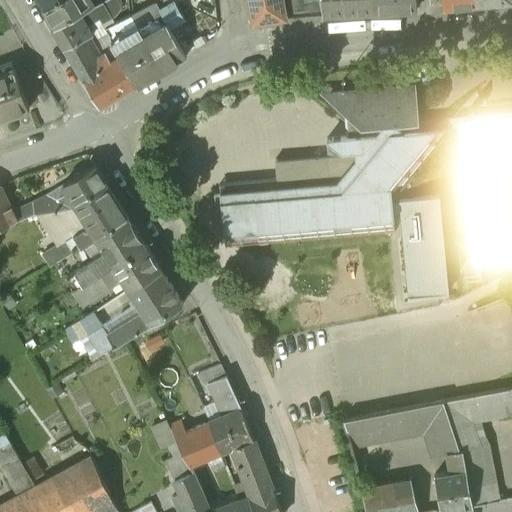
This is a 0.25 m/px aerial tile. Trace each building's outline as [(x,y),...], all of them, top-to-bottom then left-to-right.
[(38,0),(43,8),(44,9),(57,0),(38,0)] [(57,0),(44,9),(43,8),(40,10),(51,29),(92,5),(88,0),(57,0)] [(88,0),(92,5),(93,8),(108,0),(88,0)] [(110,0),(108,0),(93,8),(97,14),(102,23),(123,11),(118,2),(113,4),(110,0)] [(250,0),(254,21),(284,16),(296,15),(295,0),(250,0)] [(323,14),(320,0),(306,0),(309,14),(323,14)] [(320,0),(323,14),(374,11),(372,0),(320,0)] [(372,0),(374,11),(417,8),(416,0),(372,0)] [(141,32),(143,36),(166,22),(155,3),(105,27),(111,38),(137,24),(141,32)] [(92,5),(51,29),(66,53),(88,43),(86,38),(92,35),(82,20),(86,18),(88,22),(97,14),(93,8),(92,5)] [(120,57),(136,84),(186,54),(167,22),(166,22),(143,36),(141,32),(128,40),(130,44),(117,52),(120,57)] [(95,54),(88,43),(66,53),(74,66),(95,54)] [(106,53),(77,71),(99,106),(136,84),(120,57),(112,62),(106,53)] [(0,73),(0,120),(29,110),(14,68),(0,73)] [(325,137),(339,151),(340,154),(274,159),(275,179),(220,184),(226,244),(394,230),(393,215),(391,201),(390,187),(398,186),(401,182),(404,184),(439,142),(437,127),(419,128),(418,120),(415,86),(329,94),(330,101),(359,126),(360,135),(325,137)] [(511,119),(511,111),(418,120),(419,128),(437,127),(464,124),(511,119)] [(511,119),(464,124),(477,260),(499,258),(511,257),(511,119)] [(69,192),(76,204),(82,213),(113,194),(94,164),(63,184),(69,192)] [(0,226),(31,214),(35,212),(61,209),(76,204),(69,192),(53,201),(50,199),(31,202),(11,211),(0,186),(0,226)] [(180,186),(172,191),(179,203),(187,198),(180,186)] [(128,217),(113,194),(82,213),(83,215),(91,228),(85,230),(81,230),(59,244),(66,255),(86,243),(96,236),(128,217)] [(399,200),(399,201),(401,215),(408,299),(448,295),(439,196),(399,200)] [(399,201),(391,201),(393,215),(401,215),(399,201)] [(82,213),(76,204),(61,209),(35,212),(31,214),(45,236),(83,215),(82,213)] [(128,217),(96,236),(106,252),(67,277),(74,288),(145,244),(128,217)] [(86,243),(66,255),(63,257),(69,266),(91,252),(86,243)] [(63,257),(66,255),(59,244),(42,254),(49,265),(63,257)] [(160,268),(145,244),(74,288),(83,302),(103,290),(102,288),(121,276),(129,288),(160,268)] [(511,268),(511,257),(499,258),(500,269),(511,268)] [(183,303),(160,268),(129,288),(143,310),(127,320),(135,333),(183,303)] [(468,313),(477,336),(511,322),(511,315),(505,298),(468,313)] [(87,314),(93,310),(94,310),(88,301),(82,305),(87,314)] [(88,362),(135,333),(127,320),(107,332),(93,310),(87,314),(79,319),(97,348),(93,350),(91,347),(82,353),(88,362)] [(211,382),(225,415),(242,407),(228,375),(211,382)] [(511,385),(510,386),(449,398),(450,406),(460,404),(462,418),(511,408),(511,385)] [(447,452),(459,449),(442,399),(388,410),(397,435),(424,430),(433,455),(447,452)] [(238,444),(254,437),(242,407),(225,415),(211,421),(222,451),(238,444)] [(192,464),(222,451),(211,421),(177,435),(192,464)] [(0,511),(51,511),(36,485),(5,432),(0,434),(0,463),(18,495),(0,505),(0,511)] [(238,444),(248,470),(264,464),(254,437),(238,444)] [(440,511),(473,506),(462,449),(459,449),(447,452),(451,474),(434,477),(440,511)] [(93,511),(101,508),(103,511),(118,511),(113,500),(107,487),(92,455),(36,485),(51,511),(93,511)] [(252,511),(258,510),(259,511),(282,511),(264,464),(248,470),(257,493),(247,496),(252,511)] [(211,511),(211,510),(194,470),(176,479),(189,511),(211,511)] [(416,511),(409,481),(359,489),(365,511),(416,511)] [(211,510),(211,511),(259,511),(258,510),(252,511),(247,496),(211,510)] [(156,511),(151,503),(141,508),(142,511),(156,511)]
